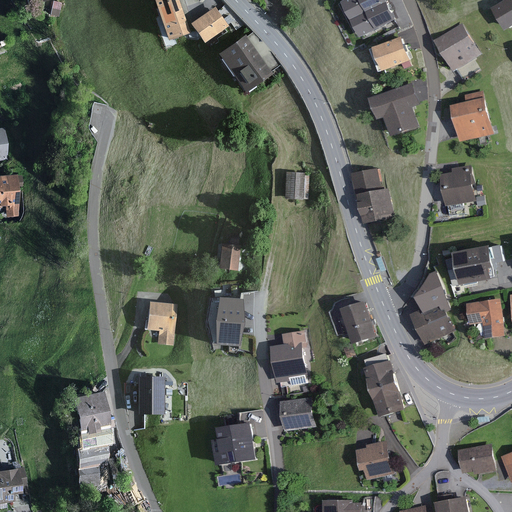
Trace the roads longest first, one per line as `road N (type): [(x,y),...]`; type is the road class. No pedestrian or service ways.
road 1 (residential): [(155,511),(107,340),(97,223),(108,121)]
road 2 (secondary): [(235,0),(312,98),(385,311)]
road 3 (residential): [(385,311),(417,266),(436,104),(429,46),(411,0)]
road 4 (residential): [(283,209),(261,315),(282,511)]
